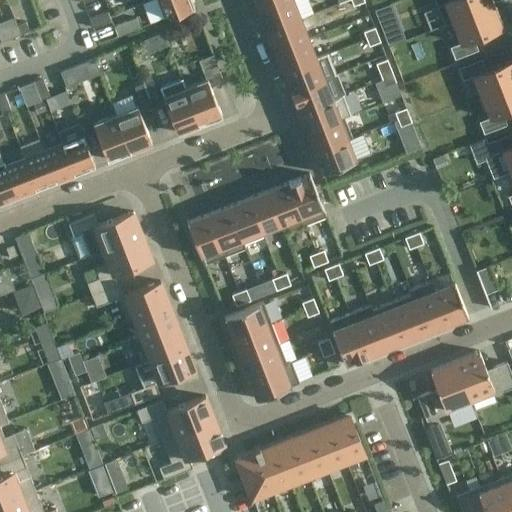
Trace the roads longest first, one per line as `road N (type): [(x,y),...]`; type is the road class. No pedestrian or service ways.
road 1 (residential): [(371,380),(239,430),(138,170)]
road 2 (residential): [(138,170),(272,116),(225,0)]
road 3 (residential): [(511,324),(371,380)]
road 4 (residential): [(0,226),(138,170)]
road 5 (residential): [(371,380),(426,511)]
road 6 (residential): [(67,0),(84,46),(0,80)]
